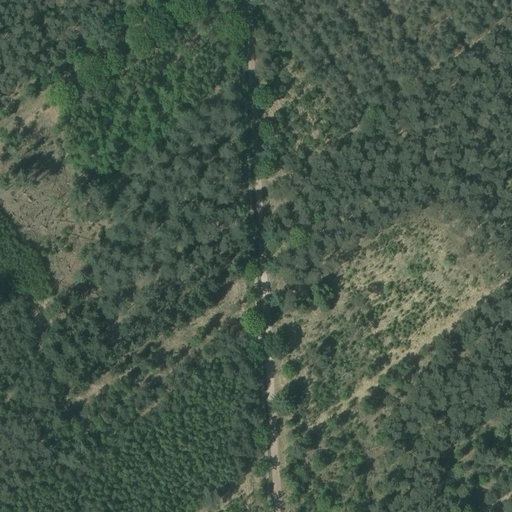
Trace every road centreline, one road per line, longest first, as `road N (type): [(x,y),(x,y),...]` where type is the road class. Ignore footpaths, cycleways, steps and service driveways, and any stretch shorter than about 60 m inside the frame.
road 1 (track): [(247,0),(276,511)]
road 2 (track): [(250,195),(511,15)]
road 3 (track): [(177,0),(0,132)]
